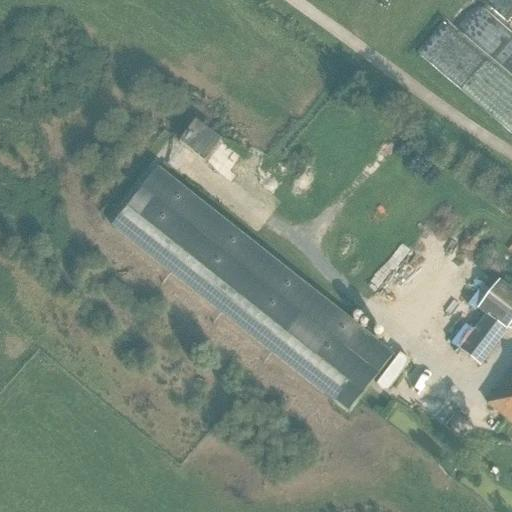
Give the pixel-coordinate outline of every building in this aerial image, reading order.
[(207,160),(225,134),(196,114),(177,140),(207,160)] [(111,227),(348,414),(393,358),(158,169),(111,227)] [(477,309),(486,316),(506,332),(511,324),(511,292),(498,282),(477,309)] [(471,316),(455,335),(462,341),(478,321),(471,316)] [(506,332),(486,316),(460,351),(480,366),(506,332)] [(511,374),(488,405),(511,423),(511,374)] [(454,434),(462,423),(436,402),(428,413),(454,434)]
